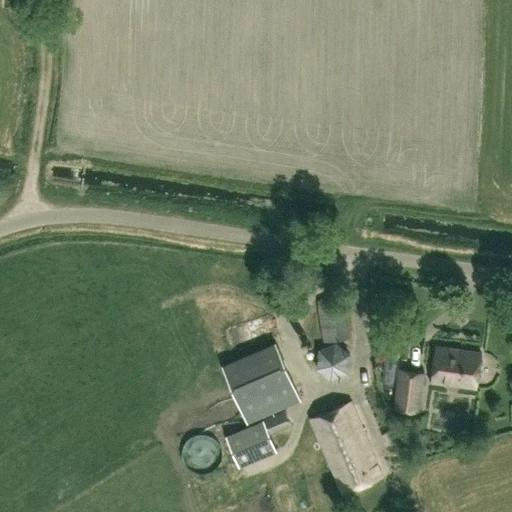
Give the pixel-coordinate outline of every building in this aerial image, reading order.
[(247,423),(301,400),(276,342),(222,365),(247,423)] [(481,351),(435,346),(431,381),(476,387),(481,351)] [(313,349),(314,376),(339,375),(338,348),(313,349)] [(395,409),(419,412),(424,372),(400,370),(395,409)] [(310,418),(342,493),(382,476),(350,401),(310,418)] [(285,411),(264,420),(270,433),(275,432),(291,424),(285,411)]
